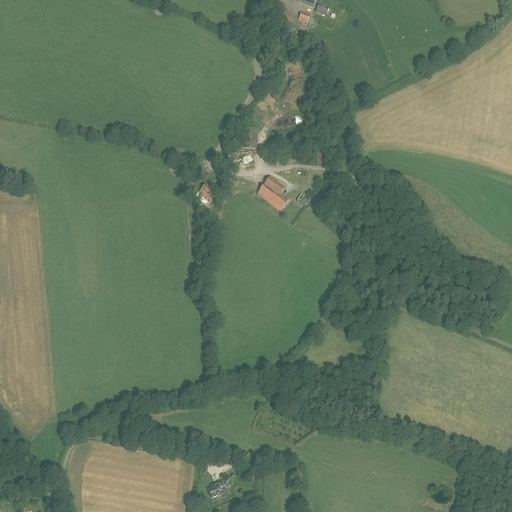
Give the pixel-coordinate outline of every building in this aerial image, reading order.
[(328,8),(319,5),(318,7),(314,5),(316,0),(300,0),(300,3),(313,8),(317,9),(316,13),(326,16),(328,8)] [(279,17),(287,13),(282,5),(275,9),(279,17)] [(299,20),(307,23),(310,15),(302,12),(299,20)] [(292,23),(285,27),(288,34),(296,30),(292,23)] [(242,129),(242,149),(252,149),(256,149),(257,129),(242,129)] [(316,150),(317,165),(331,164),(331,149),(316,150)] [(284,160),(292,156),(289,150),(281,155),(284,160)] [(257,194),(280,212),(289,200),(281,194),(286,188),(271,177),(257,194)] [(211,189),(209,188),(205,185),(201,190),(199,192),(210,201),(212,199),(216,194),(211,189)] [(297,202),(306,207),(310,200),(300,195),(297,202)] [(221,483),(211,487),(212,489),(208,490),(211,498),(213,498),(213,499),(218,497),(217,496),(225,492),(223,487),(224,487),(225,486),(226,486),(227,485),(227,484),(226,483),(227,483),(231,477),(226,474),(224,476),(222,475),(220,478),(224,481),(223,481),(222,482),(222,483),(221,483)]
